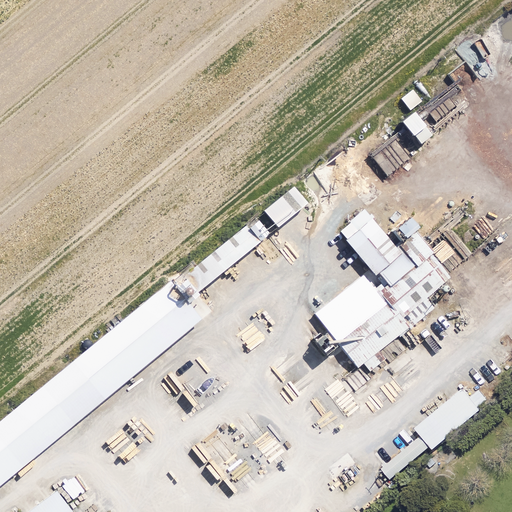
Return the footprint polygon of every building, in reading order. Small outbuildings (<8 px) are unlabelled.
[(420,102),(410,90),(399,99),(409,111),(420,102)] [(398,124),(409,138),(410,137),(417,146),(428,137),(410,115),(398,124)] [(408,159),(393,142),(373,159),(387,176),(408,159)] [(304,203),(292,188),(262,213),(275,228),(304,203)] [(402,253),(371,216),(343,238),(383,287),(330,331),(362,370),(443,304),(436,295),(450,283),(416,242),(402,253)] [(415,229),(405,218),(393,230),(402,240),(415,229)] [(275,241),(258,222),(185,282),(201,301),(275,241)] [(209,324),(179,288),(53,391),(83,427),(209,324)] [(430,446),(433,449),(479,411),(477,409),(486,402),(476,391),(468,398),(462,390),(416,429),(421,434),(430,446)] [(430,446),(421,434),(381,468),(390,479),(430,446)] [(80,511),(65,493),(40,511),(80,511)]
